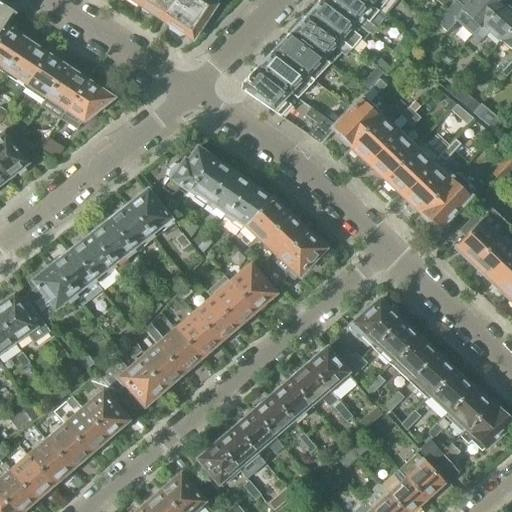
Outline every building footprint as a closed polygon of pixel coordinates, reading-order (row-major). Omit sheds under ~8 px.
[(160,19),(172,0),(142,0),(139,5),(141,7),(142,11),(148,14),(151,13),(160,19)] [(193,37),(215,5),(207,0),(172,0),(160,19),(169,25),(170,29),(179,35),(183,34),(192,40),(193,37)] [(325,0),(318,0),(305,15),(348,47),(357,36),(360,38),(366,32),(325,0)] [(377,10),(363,0),(325,0),(366,32),(371,36),(377,29),(374,27),(383,15),(377,10)] [(396,0),(363,0),(377,10),(384,15),(396,0)] [(431,25),(446,9),(445,8),(436,0),(422,16),(431,25)] [(453,0),(446,9),(431,25),(436,29),(438,26),(446,32),(451,26),(457,30),(461,25),(473,36),(502,3),(499,0),(453,0)] [(450,0),(435,0),(436,0),(445,8),(452,1),(450,0)] [(218,1),(215,5),(193,37),(198,40),(202,33),(203,34),(228,8),(218,1)] [(499,40),(511,25),(511,9),(510,10),(502,3),(473,36),(468,41),(474,46),(480,39),(481,40),(489,31),(499,40)] [(0,35),(5,28),(14,15),(1,6),(0,4),(0,35)] [(348,47),(305,15),(288,32),(330,64),(340,52),(345,56),(350,48),(348,47)] [(511,51),(511,25),(499,40),(511,51)] [(413,27),(407,34),(417,43),(423,35),(413,27)] [(0,71),(4,75),(26,41),(17,36),(17,32),(11,28),(8,29),(5,28),(0,35),(0,71)] [(330,64),(288,32),(272,50),(313,81),(323,71),(330,64)] [(24,88),(46,55),(44,53),(44,49),(38,45),(34,47),(26,41),(4,75),(24,88)] [(406,50),(399,45),(394,52),(400,57),(406,50)] [(313,81),(272,50),(255,67),(297,98),(307,88),(313,81)] [(44,101),(66,68),(57,62),(57,58),(51,54),(48,56),(46,55),(24,88),(44,101)] [(507,77),(511,70),(511,62),(510,61),(500,72),(505,77),(506,76),(507,77)] [(297,98),(255,67),(241,83),(240,89),(279,116),(297,98)] [(370,88),(379,79),(384,74),(383,73),(377,67),(361,85),(367,90),(367,91),(370,88)] [(64,114),(86,81),(84,80),(84,76),(78,72),(74,73),(66,68),(44,101),(64,114)] [(386,86),(379,79),(370,88),(377,94),(378,95),(386,86)] [(87,82),(86,81),(64,114),(60,119),(76,130),(79,125),(112,99),(97,88),(97,85),(91,81),(87,82)] [(366,106),(377,94),(370,88),(367,91),(362,97),(360,95),(332,124),(329,127),(332,129),(339,136),(339,140),(345,145),(349,145),(350,146),(377,115),(366,106)] [(478,105),(459,88),(452,97),(471,113),(478,105)] [(419,108),(414,102),(409,108),(415,113),(419,108)] [(478,105),(471,113),(492,130),(500,121),(479,104),(478,105)] [(465,112),(456,105),(450,111),(459,119),(465,112)] [(329,126),(332,123),(310,108),(305,116),(317,124),(307,135),(320,143),(331,128),(329,126)] [(406,122),(415,113),(409,108),(400,116),(406,122)] [(367,163),(398,131),(406,122),(400,116),(392,125),(379,113),(377,115),(350,146),(351,147),(351,151),(356,156),(360,156),(367,163)] [(420,118),(415,113),(406,122),(411,127),(412,128),(421,119),(420,118)] [(25,128),(6,116),(1,125),(14,133),(19,137),(25,128)] [(34,147),(13,133),(8,137),(4,131),(0,133),(0,172),(5,179),(14,173),(16,173),(23,168),(24,165),(25,164),(21,158),(34,147)] [(385,179),(415,146),(398,131),(367,163),(374,169),(374,173),(380,178),(384,178),(385,179)] [(48,140),(41,150),(57,160),(63,150),(48,140)] [(402,196),(432,163),(415,146),(385,179),(386,180),(385,184),(391,189),(395,189),(402,196)] [(439,155),(445,161),(454,151),(448,146),(439,155)] [(183,194),(208,158),(208,155),(201,150),(198,151),(196,149),(193,155),(191,154),(186,161),(183,160),(179,167),(176,165),(170,170),(168,178),(169,178),(161,189),(171,195),(177,190),(183,194)] [(499,182),(511,167),(511,153),(509,151),(489,173),(499,182)] [(203,206),(228,171),(227,168),(221,164),(217,164),(208,158),(183,194),(203,206)] [(419,212),(450,179),(448,177),(447,177),(432,163),(402,196),(409,202),(409,206),(414,211),(418,211),(419,212)] [(246,184),(228,171),(203,207),(222,219),(246,184)] [(437,229),(474,190),(456,173),(450,179),(419,212),(420,213),(420,217),(426,222),(430,222),(437,229)] [(242,228),(268,199),(266,198),(265,195),(259,190),(256,191),(247,185),(222,219),(239,230),(242,228)] [(172,222),(147,191),(139,197),(136,197),(129,202),(129,205),(152,235),(162,227),(163,228),(172,222)] [(171,213),(177,204),(170,198),(165,206),(171,213)] [(269,198),(268,199),(242,228),(259,244),(287,215),(269,198)] [(154,237),(152,235),(129,205),(120,212),(117,212),(110,217),(110,221),(133,250),(143,242),(144,244),(154,237)] [(473,264),(503,232),(509,226),(491,209),(481,219),(464,237),(455,247),(463,255),(463,258),(468,263),(471,263),(473,264)] [(464,237),(481,219),(476,214),(459,231),(464,237)] [(277,262),(305,233),(297,225),(297,222),(291,216),(288,216),(260,246),(277,262)] [(185,218),(178,223),(190,239),(198,227),(185,218)] [(135,252),(133,250),(110,221),(101,228),(97,227),(91,232),(91,236),(114,265),(123,258),(125,260),(135,252)] [(490,280),(511,257),(511,240),(503,232),(473,264),(474,265),(474,268),(480,274),(483,273),(490,280)] [(181,233),(181,234),(173,239),(182,251),(190,245),(181,233)] [(309,233),(305,233),(277,262),(295,278),(322,249),(315,242),(314,238),(309,233)] [(197,247),(207,238),(202,234),(193,241),(197,247)] [(115,267),(114,265),(91,236),(82,243),(78,242),(72,247),(71,251),(94,280),(104,272),(106,275),(115,267)] [(211,243),(207,238),(197,247),(202,253),(211,243)] [(227,239),(219,247),(229,256),(237,248),(227,239)] [(247,255),(252,250),(248,246),(241,253),(245,257),(247,255)] [(102,290),(94,280),(71,251),(62,258),(59,257),(53,262),(52,266),(77,297),(83,305),(102,290)] [(508,297),(511,292),(511,257),(490,280),(498,288),(498,291),(503,296),(506,296),(508,297)] [(77,297),(52,266),(43,273),(40,273),(33,278),(33,281),(31,282),(36,288),(27,295),(46,321),(54,315),(53,313),(66,302),(67,305),(77,297)] [(249,266),(230,283),(254,311),(255,310),(258,310),(264,305),(265,301),(273,294),(249,266)] [(254,311),(230,283),(212,298),(236,326),(236,325),(240,325),(246,320),(246,317),(254,311)] [(186,286),(178,293),(176,294),(182,301),(192,292),(186,286)] [(0,304),(0,322),(15,343),(27,335),(33,343),(49,332),(34,311),(26,317),(12,296),(0,304)] [(177,296),(171,301),(180,311),(186,306),(177,296)] [(236,326),(212,298),(193,314),(217,342),(218,341),(222,341),(228,336),(228,333),(236,326)] [(155,299),(147,307),(154,313),(162,305),(155,299)] [(371,346),(397,319),(396,316),(391,311),(388,310),(378,301),(350,326),(371,346)] [(154,313),(147,307),(145,305),(135,315),(139,320),(144,324),(154,313)] [(217,342),(193,314),(175,330),(199,358),(200,357),(204,357),(210,352),(210,348),(217,342)] [(389,363),(415,336),(414,333),(409,328),(406,327),(397,319),(371,346),(389,363)] [(136,333),(144,324),(139,320),(131,327),(136,333)] [(0,353),(15,343),(0,322),(0,353)] [(199,358),(175,330),(164,339),(150,323),(143,330),(154,343),(155,342),(181,373),(188,367),(192,367),(198,362),(198,358),(199,358)] [(136,333),(131,327),(122,335),(126,340),(136,333)] [(407,380),(433,353),(432,350),(427,345),(424,344),(415,336),(389,363),(407,380)] [(142,349),(134,340),(127,346),(135,355),(142,349)] [(330,340),(326,344),(336,355),(341,350),(330,340)] [(180,373),(154,343),(136,358),(162,388),(180,373)] [(349,370),(361,357),(355,352),(352,355),(343,348),(341,350),(336,355),(349,370)] [(355,383),(326,349),(318,356),(314,356),(309,361),(308,364),(307,365),(336,399),(355,383)] [(94,363),(85,350),(76,357),(86,369),(94,363)] [(29,363),(22,353),(15,357),(22,368),(29,363)] [(426,398),(451,370),(451,367),(445,362),(442,361),(433,353),(407,380),(426,398)] [(162,388),(136,358),(126,367),(117,357),(101,375),(102,376),(114,390),(124,382),(143,405),(152,398),(155,398),(161,393),(162,390),(163,389),(162,388)] [(361,357),(349,370),(354,376),(367,363),(361,357)] [(343,407),(336,399),(307,365),(300,372),(296,372),(291,377),(290,380),(289,381),(312,407),(322,399),(328,406),(331,404),(337,411),(343,407)] [(444,415),(469,388),(469,384),(464,379),(460,379),(451,370),(426,398),(444,415)] [(378,375),(365,389),(370,395),(384,381),(378,375)] [(124,420),(105,398),(114,390),(102,376),(93,383),(95,386),(101,393),(82,409),(106,437),(124,420)] [(76,388),(74,386),(69,379),(50,393),(57,401),(76,388)] [(91,380),(83,387),(87,392),(95,386),(93,383),(91,380)] [(312,407),(289,381),(281,387),(278,388),(273,392),(272,396),(271,397),(293,423),(312,407)] [(462,432),(488,405),(487,401),(482,396),(478,396),(469,388),(444,415),(462,432)] [(397,392),(383,406),(389,412),(403,397),(397,392)] [(79,404),(72,395),(65,401),(72,410),(79,404)] [(293,423),(271,397),(263,403),(260,403),(254,408),(254,411),(252,412),(275,439),(293,423)] [(17,429),(36,416),(29,405),(9,418),(17,429)] [(490,407),(488,405),(462,432),(458,435),(466,443),(469,440),(481,451),(511,424),(496,410),(495,412),(489,407),(490,407)] [(381,413),(376,406),(365,416),(371,422),(381,413)] [(343,407),(337,411),(345,421),(351,416),(343,407)] [(82,409),(64,425),(87,452),(106,437),(82,409)] [(414,410),(400,424),(399,424),(406,431),(419,416),(414,410)] [(282,446),(275,439),(252,412),(245,419),(242,419),(236,424),(235,427),(234,428),(257,454),(267,446),(274,453),(282,446)] [(381,431),(392,421),(386,414),(374,424),(381,431)] [(426,433),(428,435),(433,440),(448,424),(442,419),(437,424),(436,423),(426,433)] [(87,452),(64,425),(46,441),(69,468),(87,452)] [(257,454),(234,428),(227,434),(223,435),(218,439),(217,443),(216,444),(239,470),(257,454)] [(316,448),(303,433),(296,439),(309,454),(316,448)] [(343,446),(338,440),(330,446),(336,452),(343,446)] [(430,463),(440,454),(428,440),(418,449),(430,463)] [(46,441),(28,456),(51,483),(69,468),(46,441)] [(361,441),(349,451),(356,459),(367,449),(361,441)] [(239,470),(216,444),(209,450),(205,450),(200,455),(199,458),(197,460),(220,486),(239,470)] [(451,444),(443,452),(451,459),(458,452),(451,444)] [(356,459),(349,451),(338,460),(345,468),(356,459)] [(416,453),(407,461),(398,469),(425,500),(443,484),(416,453)] [(440,454),(430,463),(445,480),(455,471),(440,454)] [(28,456),(9,472),(33,499),(51,483),(28,456)] [(411,511),(425,500),(398,469),(379,485),(403,511),(411,511)] [(17,511),(33,499),(9,472),(0,480),(0,497),(12,511),(17,511)] [(330,481),(324,473),(313,482),(319,490),(330,481)] [(194,511),(204,504),(179,476),(171,483),(168,483),(162,488),(162,491),(160,492),(177,511),(194,511)] [(294,479),(285,487),(291,494),(300,486),(294,479)] [(241,486),(254,501),(261,495),(248,480),(241,486)] [(319,490),(313,482),(302,491),(310,501),(321,492),(319,490)] [(373,492),(362,502),(371,511),(403,511),(379,485),(378,483),(371,489),(373,492)] [(177,511),(160,492),(153,499),(150,498),(144,503),(144,507),(142,508),(146,511),(177,511)] [(0,511),(12,511),(0,497),(0,511)] [(275,497),(267,504),(273,511),(281,504),(275,497)] [(371,511),(362,502),(350,511),(371,511)]
